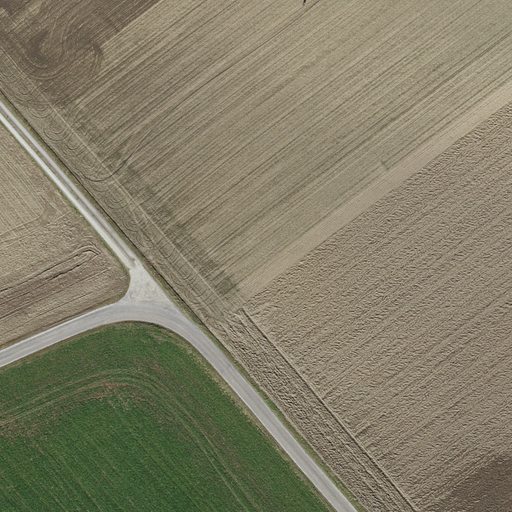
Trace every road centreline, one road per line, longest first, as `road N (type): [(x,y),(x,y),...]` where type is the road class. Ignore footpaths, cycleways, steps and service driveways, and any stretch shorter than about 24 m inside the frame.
road 1 (track): [(355,511),(0,101)]
road 2 (track): [(0,353),(157,284)]
